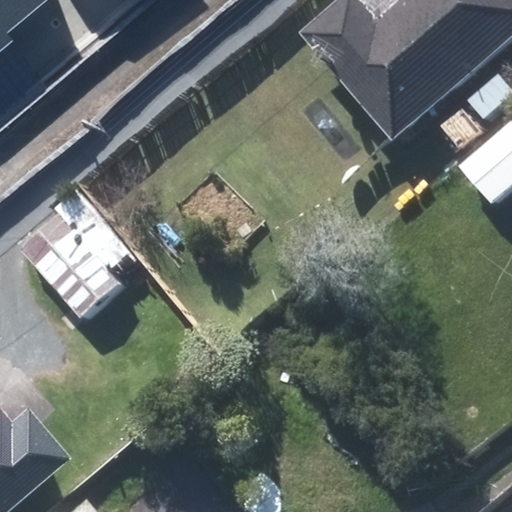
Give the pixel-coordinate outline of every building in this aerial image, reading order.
[(0,0),(0,52),(13,42),(7,33),(47,0),(0,0)] [(511,55),(511,0),(355,0),(315,32),(402,142),(511,55)] [(511,132),(466,169),(498,210),(511,199),(511,132)] [(128,280),(148,262),(93,199),(29,255),(95,330),(139,292),(128,280)] [(15,358),(0,355),(0,507),(58,460),(33,429),(57,409),(15,358)] [(86,511),(78,501),(65,511),(86,511)]
